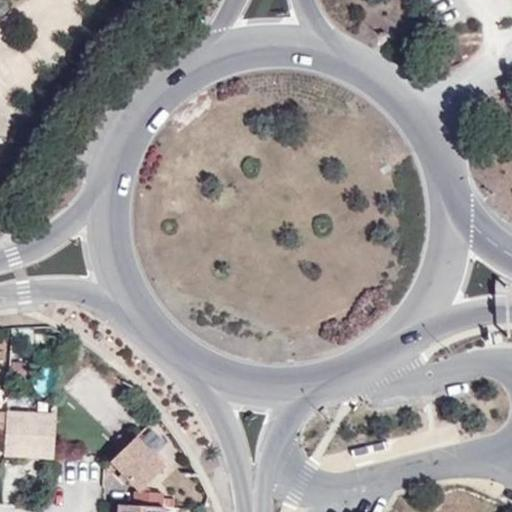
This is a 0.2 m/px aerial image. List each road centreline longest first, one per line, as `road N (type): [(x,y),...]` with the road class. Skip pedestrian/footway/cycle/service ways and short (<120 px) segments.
road 1 (secondary): [(137,308),(192,360),(253,383),(342,374),(409,327)]
road 2 (secondary): [(452,210),(449,178),(423,118),(373,69),(341,54)]
road 3 (secondary): [(206,60),(143,112),(111,187)]
road 4 (unclassified): [(0,295),(62,289),(137,308)]
road 5 (secondary): [(341,54),(273,43),(206,60)]
road 6 (unclassified): [(111,187),(56,233),(0,258)]
road 7 (secondary): [(409,327),(442,273),(452,210)]
road 8 (secondary): [(111,187),(110,229),(137,308)]
